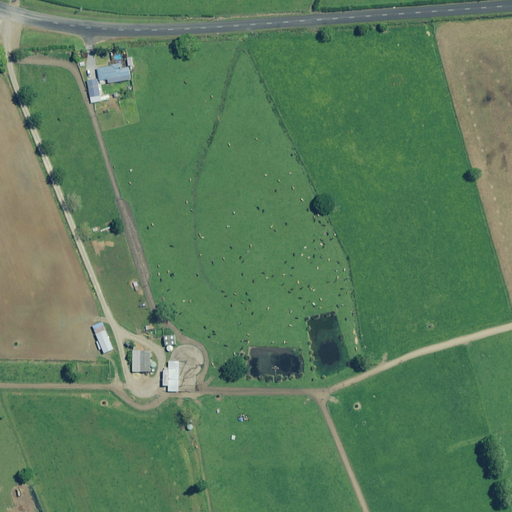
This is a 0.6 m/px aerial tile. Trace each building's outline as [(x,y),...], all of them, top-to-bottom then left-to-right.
[(122,69),(121,64),(98,68),(100,81),(108,79),(109,83),(131,80),(129,68),(122,69)] [(107,94),(100,96),(97,79),(88,81),(91,103),(96,102),(108,100),(107,94)] [(113,350),(104,326),(95,330),(99,341),(96,342),(99,350),(102,348),(104,353),(113,350)] [(163,336),(164,346),(176,345),(175,334),(163,336)] [(151,352),(133,352),(133,372),(155,372),(155,363),(151,363),(151,352)] [(179,362),(169,362),(169,368),(164,368),(164,386),(169,386),(169,391),(178,392),(179,362)]
